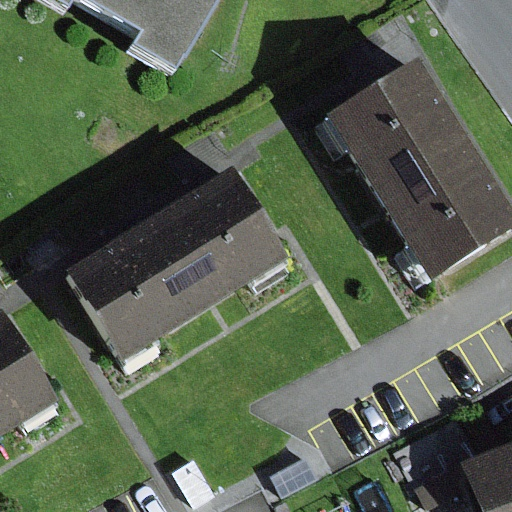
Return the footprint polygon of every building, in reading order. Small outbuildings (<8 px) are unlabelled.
[(22,0),(58,20),(67,5),(131,43),(123,57),(167,82),(215,0),(22,0)] [(511,231),(411,69),(319,126),(420,288),(511,231)] [(222,179),(58,279),(114,370),(278,269),(222,179)] [(0,332),(0,441),(48,412),(0,332)] [(463,418),(395,457),(413,490),(482,451),(463,418)] [(511,511),(511,453),(458,475),(472,511),(511,511)] [(305,463),(268,481),(278,502),(315,484),(305,463)]
